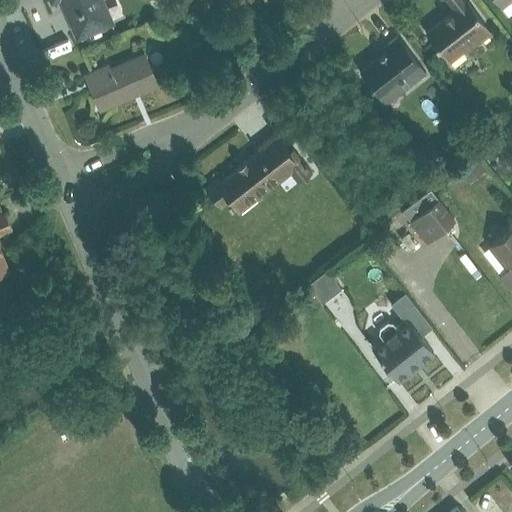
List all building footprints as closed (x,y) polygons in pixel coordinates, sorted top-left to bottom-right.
[(52,0),(61,0),(78,37),(113,21),(104,0),(52,0)] [(465,54),(492,33),(465,0),(445,0),(454,11),(426,33),(449,63),(463,51),(465,54)] [(511,0),(496,0),(508,16),(511,12),(511,0)] [(386,105),(426,73),(397,36),(385,45),(388,50),(360,73),(386,105)] [(64,39),(48,45),(52,55),(67,49),(64,39)] [(100,110),(157,85),(143,52),(110,66),(109,64),(84,75),(100,110)] [(501,116),(486,127),(493,135),(507,124),(501,116)] [(298,184),(312,174),(293,150),(289,152),(274,132),(254,148),(257,153),(221,180),(219,178),(205,188),(220,208),(229,201),(239,214),(291,174),(298,184)] [(475,154),(457,167),(469,183),(486,170),(475,154)] [(402,210),(426,242),(455,220),(430,188),(402,210)] [(0,215),(0,275),(10,272),(0,249),(0,233),(11,229),(5,213),(0,215)] [(511,292),(511,290),(511,227),(488,248),(505,270),(499,275),(511,292)] [(341,288),(326,268),(307,283),(322,303),(341,288)] [(420,361),(433,351),(421,336),(431,327),(404,292),(390,303),(402,319),(394,325),(392,322),(387,321),(379,328),(378,333),(382,337),(371,346),(385,365),(385,368),(391,375),(393,375),(397,380),(409,370),(410,371),(421,362),(420,361)]
